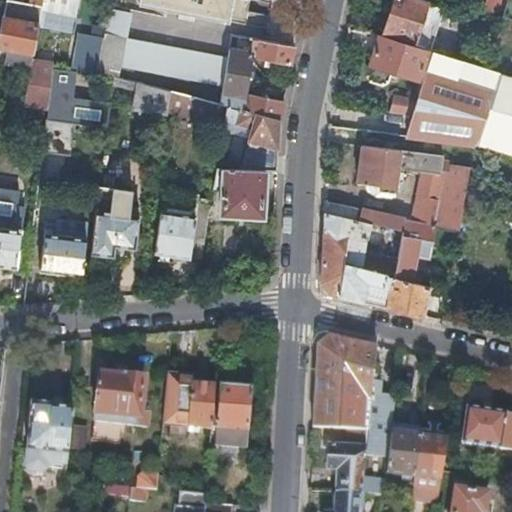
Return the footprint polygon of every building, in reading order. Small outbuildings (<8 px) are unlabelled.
[(38,30),(43,5),(31,3),(15,0),(8,0),(5,17),(3,16),(0,32),(0,45),(9,47),(6,63),(20,65),(21,61),(32,63),(33,59),(38,30)] [(139,0),(139,4),(229,23),(233,0),(139,0)] [(415,44),(429,48),(431,49),(444,8),(419,0),(393,0),(384,31),(416,41),(415,44)] [(491,0),(488,11),(502,15),(506,0),(491,0)] [(511,0),(506,0),(502,15),(511,18),(511,0)] [(130,14),(108,11),(107,18),(103,36),(125,40),(130,14)] [(103,36),(107,18),(98,16),(94,35),(103,37),(103,36)] [(103,37),(94,35),(79,33),(73,70),(96,74),(97,71),(103,37)] [(226,105),(246,111),(247,104),(242,104),(243,96),(251,52),(240,50),(242,36),(231,34),(227,59),(222,88),(219,104),(226,105)] [(415,44),(381,34),(369,74),(371,80),(384,84),(389,80),(392,70),(419,78),(429,48),(415,44)] [(120,69),(125,40),(103,36),(103,37),(97,71),(115,76),(118,76),(120,69)] [(275,61),(290,64),(294,45),(251,37),(251,43),(257,45),(255,57),(263,58),(262,64),(274,66),(275,61)] [(227,59),(125,40),(120,69),(222,88),(227,59)] [(414,114),(407,135),(474,144),(475,151),(486,148),(511,155),(511,74),(434,50),(419,98),(414,114)] [(54,63),(33,59),(32,63),(31,68),(30,72),(25,104),(48,107),(54,63)] [(118,76),(115,76),(114,84),(135,90),(132,110),(167,115),(168,110),(171,90),(118,76)] [(223,125),(224,121),(226,105),(219,104),(171,90),(168,110),(223,125)] [(391,92),(386,111),(414,114),(419,98),(391,92)] [(246,111),(279,120),(283,101),(249,94),(247,104),(246,111)] [(278,150),(279,120),(246,111),(226,105),(224,121),(250,128),(247,141),(249,144),(255,146),(258,144),(278,150)] [(70,153),(74,123),(47,119),(43,150),(70,153)] [(459,229),(471,166),(452,163),(452,160),(443,159),(443,155),(363,146),(359,182),(379,185),(382,191),(391,192),(397,188),(399,178),(403,178),(404,172),(398,171),(398,168),(421,170),(411,219),(435,224),(459,229)] [(277,171),(277,158),(244,156),(244,169),(264,170),(277,171)] [(264,170),(244,169),(216,167),(213,187),(222,188),(220,213),(262,215),(264,170)] [(132,188),(99,183),(96,204),(90,252),(112,255),(113,245),(134,248),(138,214),(129,213),(132,188)] [(153,251),(201,259),(210,203),(198,201),(199,193),(163,187),(153,251)] [(358,207),(325,200),(325,212),(357,219),(358,207)] [(403,229),(406,218),(366,209),(364,221),(403,229)] [(357,219),(325,212),(321,282),(330,295),(339,297),(343,264),(386,274),(386,275),(393,277),(403,229),(364,221),(357,219)] [(0,226),(0,265),(17,267),(21,230),(19,230),(20,222),(18,218),(10,217),(7,220),(7,222),(6,228),(0,226)] [(57,217),(56,222),(45,221),(40,270),(82,275),(88,221),(57,217)] [(435,224),(411,219),(406,218),(403,229),(393,277),(410,281),(416,253),(429,255),(435,224)] [(343,264),(339,297),(424,316),(430,286),(410,281),(393,277),(386,275),(386,274),(343,264)] [(367,447),(366,455),(390,457),(393,432),(397,396),(381,394),(383,380),(375,379),(379,345),(331,334),(319,344),(317,378),(314,427),(349,428),(348,445),(367,447)] [(193,375),(167,373),(163,425),(212,429),(213,427),(214,410),(216,385),(192,382),(193,375)] [(99,374),(95,421),(147,426),(148,411),(140,410),(143,376),(126,375),(126,376),(99,374)] [(217,410),(214,410),(213,427),(248,430),(251,388),(219,385),(217,410)] [(68,453),(72,409),(53,407),(53,405),(32,403),(27,449),(30,450),(68,453)] [(511,412),(469,406),(464,442),(511,449),(511,412)] [(73,427),(71,447),(83,448),(85,428),(73,427)] [(388,472),(415,475),(420,435),(393,432),(390,457),(388,472)] [(420,435),(415,475),(413,499),(441,502),(444,478),(445,471),(446,462),(449,439),(420,435)] [(337,491),(362,492),(366,455),(367,447),(348,445),(330,444),(329,468),(338,469),(337,491)] [(29,459),(67,463),(68,453),(30,450),(29,459)] [(459,464),(446,462),(445,471),(458,473),(459,464)] [(159,475),(159,474),(145,472),(139,477),(138,488),(147,488),(157,489),(159,475)] [(103,484),(102,494),(111,495),(111,489),(112,485),(103,484)] [(132,487),(132,491),(131,500),(146,502),(147,488),(138,488),(132,487)] [(487,511),(490,491),(458,487),(454,511),(487,511)] [(360,511),(362,492),(337,491),(335,511),(360,511)] [(206,511),(207,503),(208,495),(181,492),(180,505),(175,504),(174,511),(206,511)] [(233,511),(234,505),(207,503),(206,511),(233,511)]
